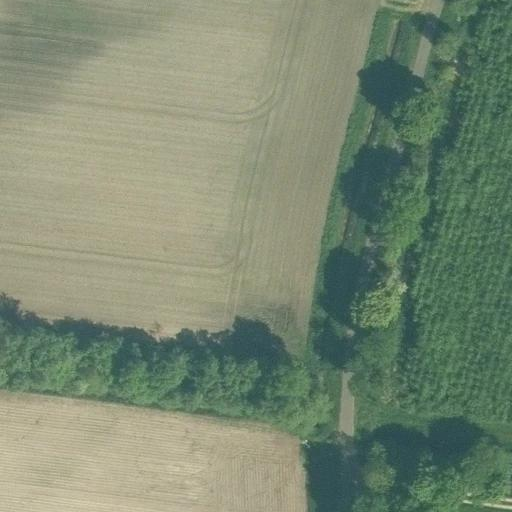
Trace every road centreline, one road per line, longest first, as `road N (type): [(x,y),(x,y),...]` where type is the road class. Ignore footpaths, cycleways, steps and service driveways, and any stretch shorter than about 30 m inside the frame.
road 1 (unclassified): [(437,0),(353,325),(346,484)]
road 2 (unclassified): [(346,484),(511,506)]
